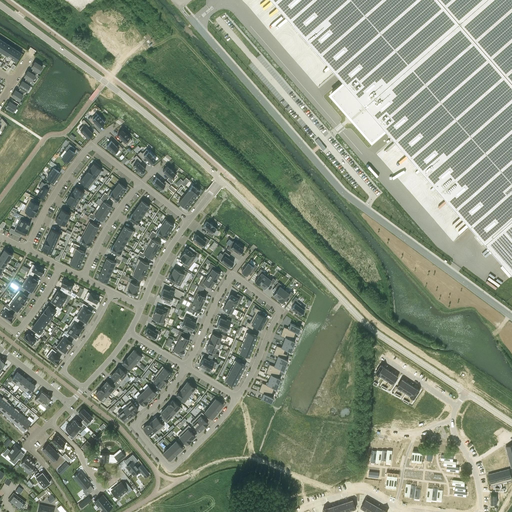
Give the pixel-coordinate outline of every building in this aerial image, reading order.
[(511,0),(274,0),(344,80),(346,82),(331,94),(352,118),(371,139),(385,127),(387,128),(486,242),(511,271),(511,0)] [(6,56),(12,47),(8,44),(7,44),(2,53),(2,52),(7,55),(6,56)] [(11,59),(17,50),(12,47),(6,56),(11,59)] [(21,53),(17,50),(11,59),(15,62),(21,53)] [(34,68),(32,71),(37,74),(42,66),(35,62),(31,67),(34,68)] [(25,80),(30,83),(35,76),(28,71),(24,76),(27,78),(25,80)] [(19,86),(21,88),(19,90),(25,94),(30,86),(22,81),(19,86)] [(15,90),(12,95),(19,100),(23,95),(15,90)] [(12,103),(9,101),(6,107),(13,111),(19,103),(13,100),(12,103)] [(90,117),(88,119),(93,125),(95,122),(99,127),(105,122),(102,119),(101,118),(100,118),(99,117),(99,116),(98,115),(96,113),(91,118),(90,117)] [(84,124),(79,129),(81,131),(82,132),(82,133),(83,134),(84,134),(85,135),(88,138),(93,133),(88,128),(90,126),(86,121),(84,119),(81,121),(83,123),(84,124)] [(128,135),(127,135),(127,134),(126,134),(125,133),(126,133),(125,133),(122,130),(117,135),(123,140),(121,143),(125,147),(127,145),(127,144),(132,139),(129,137),(129,136),(128,136),(128,135)] [(323,151),(326,148),(318,138),(315,141),(323,151)] [(109,149),(110,150),(111,150),(112,151),(111,152),(112,152),(113,153),(114,154),(119,149),(121,151),(123,149),(119,144),(117,146),(111,141),(106,146),(109,149)] [(70,159),(72,157),(75,153),(72,151),(75,148),(69,144),(67,147),(69,149),(62,158),(67,162),(68,162),(68,163),(71,160),(70,159)] [(154,156),(151,153),(151,154),(147,149),(142,153),(140,151),(138,154),(143,159),(145,157),(151,164),(156,160),(153,157),(154,156)] [(135,169),(137,171),(138,171),(141,173),(145,169),(139,163),(141,161),(136,155),(134,158),(135,159),(131,164),(135,168),(135,169)] [(90,168),(98,174),(101,169),(93,163),(90,168)] [(167,166),(163,171),(169,177),(167,179),(171,183),(174,181),(172,179),(176,175),(173,171),(170,168),(170,169),(167,166)] [(54,167),(46,177),(53,182),(60,172),(54,167)] [(100,176),(98,174),(90,168),(90,167),(86,172),(87,172),(96,179),(97,180),(100,176)] [(93,183),(96,179),(87,172),(85,174),(84,176),(83,176),(93,183)] [(89,188),(93,183),(83,176),(83,177),(82,178),(82,179),(80,181),(89,188)] [(163,191),(167,187),(168,187),(170,185),(165,181),(163,183),(156,177),(152,182),(155,185),(158,188),(158,187),(163,191)] [(42,187),(38,194),(43,197),(49,189),(44,185),(46,183),(42,180),(39,185),(42,187)] [(115,186),(123,193),(126,188),(118,182),(115,186)] [(192,185),(188,189),(196,196),(200,191),(198,190),(198,189),(195,187),(192,185)] [(112,190),(120,197),(123,193),(115,186),(112,190)] [(73,191),(72,192),(82,198),(85,193),(87,194),(88,191),(83,188),(82,190),(76,187),(74,189),(74,190),(73,191)] [(116,202),(120,197),(112,190),(110,189),(106,193),(105,192),(102,195),(107,199),(109,196),(116,202)] [(196,196),(188,189),(188,190),(185,194),(193,200),(196,196)] [(72,192),(73,191),(72,191),(69,196),(70,196),(79,203),(82,198),(72,192)] [(185,194),(182,198),(190,204),(193,200),(185,194)] [(98,205),(100,206),(109,211),(112,206),(105,202),(107,199),(102,195),(100,199),(101,200),(98,205)] [(29,199),(26,205),(37,211),(38,208),(39,205),(37,204),(33,201),(35,198),(29,196),(28,197),(28,199),(29,199)] [(76,208),(79,203),(70,196),(69,196),(69,197),(69,196),(69,197),(68,198),(66,201),(76,208)] [(190,204),(182,198),(178,202),(186,209),(190,204)] [(138,205),(146,210),(150,206),(141,200),(138,205)] [(37,211),(26,205),(23,210),(21,209),(19,213),(26,216),(27,213),(32,215),(33,216),(35,213),(37,211)] [(138,205),(135,209),(143,215),(146,210),(138,205)] [(97,210),(106,216),(109,211),(100,206),(98,210),(97,210)] [(59,214),(58,215),(68,220),(71,215),(73,216),(75,213),(69,210),(68,213),(62,209),(60,212),(59,213),(60,213),(59,214),(58,214),(59,214)] [(102,221),(106,216),(97,210),(98,210),(96,209),(92,214),(91,213),(88,216),(94,220),(96,217),(102,221)] [(143,215),(135,209),(132,213),(140,219),(143,215)] [(14,212),(13,215),(19,218),(17,224),(28,229),(30,223),(24,220),(25,217),(14,212)] [(140,219),(132,213),(129,218),(135,223),(133,226),(138,230),(140,227),(138,225),(141,220),(140,219)] [(68,220),(58,215),(58,216),(57,217),(55,221),(62,224),(60,227),(66,230),(67,227),(65,226),(68,220)] [(162,224),(171,230),(174,225),(165,218),(161,223),(162,224)] [(88,221),(85,226),(96,232),(99,227),(88,221)] [(207,221),(203,226),(209,231),(207,233),(212,237),(214,234),(213,234),(217,229),(213,226),(210,223),(207,221)] [(11,228),(9,232),(17,235),(18,232),(25,235),(28,229),(17,224),(14,229),(11,228)] [(162,224),(160,228),(159,228),(168,234),(171,230),(162,224)] [(96,232),(85,226),(83,231),(94,237),(96,232)] [(130,236),(132,237),(135,232),(124,226),(121,231),(130,236)] [(150,234),(155,237),(157,234),(164,239),(168,234),(159,228),(160,228),(159,227),(155,232),(152,230),(150,234)] [(49,234),(59,239),(62,234),(51,229),(50,232),(49,234)] [(91,241),(94,237),(83,231),(80,236),(91,241)] [(127,240),(130,236),(121,231),(118,236),(127,240)] [(59,239),(49,234),(49,235),(48,235),(48,237),(48,236),(47,237),(48,237),(47,239),(46,239),(57,244),(59,239)] [(155,237),(150,234),(148,237),(150,238),(147,243),(148,243),(158,249),(161,244),(154,240),(155,237)] [(197,234),(193,239),(204,248),(210,240),(205,236),(203,239),(197,234)] [(88,247),(91,241),(80,236),(77,241),(88,247)] [(116,240),(124,245),(127,240),(118,236),(116,240)] [(53,248),(53,249),(55,249),(57,244),(46,239),(47,239),(46,239),(44,244),(53,248)] [(122,250),(124,245),(116,240),(113,245),(122,250)] [(233,241),(227,248),(232,252),(234,250),(240,254),(244,249),(240,246),(241,246),(238,244),(238,245),(233,241)] [(74,254),(83,258),(86,252),(78,249),(80,246),(74,243),(72,247),(74,248),(72,253),(74,254)] [(148,243),(145,248),(155,253),(158,249),(148,243)] [(51,254),(53,249),(53,248),(44,244),(43,247),(42,248),(42,249),(51,254)] [(115,258),(121,260),(123,257),(121,256),(124,251),(122,250),(113,245),(110,250),(117,254),(115,258)] [(155,253),(145,248),(143,253),(140,251),(138,255),(143,258),(145,255),(152,259),(155,253)] [(187,248),(183,253),(193,261),(193,260),(197,256),(197,257),(200,254),(195,250),(193,253),(187,248)] [(4,250),(1,255),(9,260),(12,256),(4,250)] [(220,260),(230,267),(234,262),(228,258),(230,255),(225,251),(222,254),(223,255),(220,260)] [(183,253),(179,258),(185,263),(183,265),(188,269),(194,261),(193,260),(193,261),(183,253)] [(81,262),(83,258),(74,254),(72,259),(81,262)] [(1,255),(0,256),(0,259),(7,264),(9,260),(1,255)] [(113,267),(113,268),(114,268),(116,263),(119,264),(121,260),(115,258),(114,261),(107,258),(104,264),(113,267)] [(79,268),(81,262),(72,259),(70,264),(79,268)] [(137,265),(147,269),(149,264),(138,259),(136,264),(137,265)] [(244,268),(241,272),(247,276),(248,274),(251,270),(254,271),(257,266),(255,264),(254,265),(249,262),(246,266),(245,266),(244,268)] [(32,264),(28,272),(33,275),(35,272),(41,275),(42,273),(44,270),(43,269),(44,268),(41,267),(40,268),(32,264)] [(104,264),(102,269),(111,272),(113,268),(113,267),(104,264)] [(210,267),(207,272),(209,273),(217,278),(217,277),(220,273),(214,270),(216,267),(211,264),(209,267),(210,267)] [(144,274),(147,269),(137,265),(134,269),(144,274)] [(171,273),(171,274),(183,280),(188,272),(182,269),(181,272),(174,268),(171,273)] [(102,269),(100,273),(109,277),(111,272),(102,269)] [(144,274),(134,269),(132,275),(142,279),(144,274)] [(259,276),(255,282),(260,285),(267,275),(262,272),(263,271),(260,269),(256,274),(259,276)] [(461,277),(469,281),(472,275),(464,270),(461,277)] [(25,279),(25,280),(35,286),(38,281),(32,278),(33,275),(28,272),(27,275),(29,276),(26,280),(25,279)] [(109,277),(100,273),(98,279),(107,282),(109,277)] [(171,273),(168,279),(175,282),(173,285),(179,288),(180,286),(183,280),(171,274),(171,273)] [(206,277),(206,278),(214,283),(217,278),(209,273),(207,276),(206,277)] [(267,275),(260,285),(265,289),(269,283),(272,285),(275,280),(273,278),(272,279),(267,275)] [(204,276),(199,284),(204,288),(206,285),(211,288),(214,283),(206,278),(206,277),(204,276)] [(470,282),(473,284),(474,281),(481,286),(483,284),(473,277),(470,282)] [(61,285),(67,288),(65,292),(70,295),(72,291),(71,290),(74,285),(67,281),(68,280),(65,279),(64,280),(64,279),(62,283),(61,285)] [(35,286),(25,280),(22,285),(31,292),(35,286)] [(128,280),(126,286),(137,291),(138,290),(140,285),(128,280)] [(277,289),(273,295),(277,298),(278,299),(284,290),(280,286),(281,284),(278,282),(274,287),(277,289)] [(137,291),(126,286),(124,291),(135,296),(137,291)] [(163,289),(162,293),(172,297),(175,292),(170,290),(170,291),(163,289)] [(197,289),(193,297),(195,298),(203,302),(206,297),(201,294),(203,291),(197,289)] [(14,295),(17,297),(24,302),(27,297),(18,290),(14,295)] [(277,298),(277,299),(283,303),(287,297),(290,299),(293,294),(291,291),(289,293),(284,290),(278,299),(277,298)] [(58,291),(54,296),(63,302),(66,297),(58,291)] [(99,296),(96,295),(88,291),(84,300),(89,302),(90,300),(97,303),(98,301),(99,297),(99,296)] [(162,293),(160,297),(166,299),(165,301),(170,303),(172,297),(162,293)] [(231,294),(228,299),(236,303),(236,304),(238,305),(243,297),(237,294),(236,296),(231,294)] [(54,296),(51,301),(57,305),(56,307),(60,310),(62,308),(60,307),(63,302),(54,296)] [(17,297),(13,301),(21,306),(24,302),(17,297)] [(294,304),(291,308),(294,310),(297,313),(297,312),(300,315),(304,309),(300,306),(301,304),(297,301),(298,299),(295,297),(292,302),(294,304)] [(193,302),(193,303),(201,307),(203,302),(195,298),(193,302)] [(499,303),(504,308),(509,303),(504,298),(499,303)] [(13,301),(12,299),(8,304),(17,311),(21,306),(13,301)] [(228,299),(226,304),(234,308),(236,304),(236,303),(228,299)] [(191,301),(187,310),(192,313),(194,310),(199,312),(201,307),(193,303),(193,302),(191,301)] [(79,311),(89,317),(92,312),(86,308),(88,306),(83,303),(81,306),(82,306),(79,311)] [(226,304),(223,309),(230,313),(228,316),(234,319),(235,315),(231,313),(234,308),(226,304)] [(48,305),(45,310),(52,316),(53,317),(57,312),(58,313),(60,310),(56,307),(54,310),(48,305)] [(0,314),(9,321),(12,318),(13,316),(8,312),(9,309),(5,306),(3,308),(4,309),(0,314)] [(156,306),(154,313),(154,312),(165,316),(165,317),(167,318),(170,308),(164,306),(163,309),(156,306)] [(255,312),(252,317),(263,323),(266,318),(260,315),(262,311),(255,307),(253,311),(255,312)] [(45,310),(42,314),(49,320),(52,316),(45,310)] [(73,318),(78,321),(80,318),(86,322),(89,317),(79,311),(76,316),(75,315),(73,318)] [(154,313),(152,318),(159,321),(158,324),(164,326),(165,322),(163,321),(165,317),(165,316),(154,312),(154,313)] [(42,314),(38,319),(46,324),(49,320),(42,314)] [(185,316),(183,321),(184,322),(194,326),(196,322),(190,320),(191,318),(185,316)] [(247,321),(245,325),(252,329),(254,326),(260,329),(263,323),(252,317),(250,323),(247,321)] [(76,324),(78,321),(73,318),(72,320),(74,322),(70,326),(70,327),(79,333),(79,332),(82,328),(76,324)] [(220,318),(218,322),(229,326),(231,321),(227,319),(226,320),(220,318)] [(38,319),(35,323),(42,329),(43,328),(46,324),(38,319)] [(184,322),(181,327),(186,329),(186,328),(192,331),(194,326),(184,322)] [(218,322),(216,326),(223,329),(222,330),(226,332),(229,326),(218,322)] [(35,323),(32,328),(36,331),(35,334),(39,337),(45,330),(43,328),(42,329),(35,323)] [(284,326),(282,331),(295,336),(294,336),(296,332),(298,333),(298,332),(297,332),(299,327),(300,328),(300,327),(290,323),(288,328),(284,326)] [(65,330),(63,333),(68,336),(70,333),(76,337),(77,335),(79,332),(79,333),(70,327),(70,326),(69,326),(66,331),(65,330)] [(148,327),(144,333),(147,335),(151,337),(156,340),(161,332),(156,329),(154,331),(148,327)] [(179,334),(176,339),(178,340),(187,344),(189,339),(183,336),(185,333),(179,330),(177,334),(179,334)] [(282,331),(280,336),(285,337),(283,342),(293,346),(292,345),(294,341),(295,341),(293,340),(294,336),(295,337),(295,336),(282,331)] [(248,333),(246,338),(255,341),(257,336),(248,332),(248,333)] [(35,335),(33,338),(28,333),(26,335),(24,338),(24,339),(26,341),(27,341),(33,345),(37,340),(38,341),(40,339),(35,335)] [(68,336),(63,333),(61,335),(64,337),(60,341),(68,348),(72,343),(66,338),(68,336)] [(210,338),(210,339),(219,342),(221,337),(223,338),(225,339),(227,336),(221,333),(220,336),(213,333),(210,338)] [(210,338),(208,344),(218,348),(219,349),(221,343),(219,342),(210,339),(210,338)] [(246,338),(244,343),(253,346),(255,341),(246,338)] [(178,340),(176,345),(184,349),(187,344),(178,340)] [(68,348),(60,341),(56,346),(65,352),(68,348)] [(276,345),(275,350),(284,353),(285,349),(291,351),(290,351),(292,346),(293,347),(293,346),(283,342),(281,347),(276,345)] [(244,343),(242,348),(251,351),(253,346),(244,343)] [(208,344),(206,349),(213,352),(212,355),(214,356),(217,358),(219,354),(216,353),(218,348),(208,344)] [(176,345),(173,350),(176,351),(175,352),(178,353),(182,354),(184,349),(176,345)] [(59,360),(58,360),(60,359),(54,354),(56,352),(55,351),(52,348),(46,356),(53,361),(52,362),(55,364),(56,363),(59,360)] [(240,353),(249,357),(251,351),(242,348),(240,353)] [(134,349),(130,354),(138,360),(141,356),(134,349)] [(275,350),(273,354),(277,356),(276,361),(286,365),(286,364),(285,364),(287,360),(288,360),(285,359),(287,355),(288,355),(284,353),(275,350)] [(130,354),(126,358),(134,364),(138,360),(130,354)] [(204,357),(202,361),(213,367),(214,368),(217,362),(215,361),(210,359),(210,360),(204,357)] [(126,358),(123,363),(130,369),(134,364),(126,358)] [(202,361),(200,365),(205,368),(205,370),(210,372),(213,367),(202,361)] [(236,361),(233,366),(242,370),(245,365),(236,361)] [(269,364),(267,368),(281,374),(281,373),(280,373),(281,369),(284,370),(283,369),(285,365),(286,365),(276,361),(274,366),(269,364)] [(381,365),(376,373),(380,375),(385,368),(381,365)] [(162,366),(158,370),(168,378),(172,374),(162,366)] [(233,366),(231,370),(240,375),(242,370),(233,366)] [(119,367),(115,372),(124,380),(128,375),(119,367)] [(267,368),(266,373),(270,375),(268,379),(278,383),(279,383),(278,383),(279,378),(280,379),(280,378),(278,377),(280,373),(281,374),(267,368)] [(385,368),(380,375),(384,378),(390,370),(385,368)] [(158,370),(155,375),(156,376),(156,375),(165,382),(168,378),(158,370)] [(231,370),(228,375),(237,380),(240,375),(231,370)] [(390,370),(384,378),(389,381),(394,373),(390,370)] [(10,376),(7,380),(10,382),(10,381),(15,385),(16,384),(22,375),(17,372),(13,378),(10,376)] [(115,372),(111,376),(116,380),(114,383),(118,387),(120,384),(124,380),(115,372)] [(394,373),(389,381),(393,384),(398,376),(394,373)] [(22,375),(16,384),(20,387),(26,379),(22,375)] [(156,376),(152,380),(161,387),(165,382),(156,375),(156,376)] [(226,380),(235,385),(237,380),(228,375),(226,380)] [(20,387),(19,388),(23,391),(30,382),(26,379),(20,387)] [(262,382),(260,387),(274,392),(272,392),(274,388),(276,389),(277,388),(276,388),(277,384),(278,384),(278,383),(268,379),(267,384),(262,382)] [(403,379),(398,387),(402,390),(407,382),(403,379)] [(107,381),(103,385),(110,392),(112,394),(116,389),(118,387),(114,383),(112,385),(107,381)] [(187,381),(183,386),(191,392),(193,394),(197,389),(187,381)] [(30,382),(23,391),(28,395),(27,396),(30,397),(33,394),(31,392),(35,386),(30,382)] [(407,382),(402,390),(406,393),(411,385),(407,382)] [(103,385),(99,390),(107,396),(110,392),(103,385)] [(411,385),(406,393),(410,395),(415,388),(411,385)] [(149,386),(144,390),(151,397),(156,393),(149,386)] [(183,386),(180,390),(188,396),(191,392),(183,386)] [(260,387),(258,392),(263,393),(261,398),(271,402),(270,402),(272,397),(273,397),(271,396),(272,392),(274,392),(260,387)] [(415,388),(410,395),(415,398),(420,390),(415,388)] [(99,390),(95,394),(105,402),(109,397),(107,396),(99,390)] [(144,390),(141,394),(148,401),(151,397),(144,390)] [(180,390),(177,395),(184,401),(188,396),(180,390)] [(41,391),(35,399),(39,403),(46,394),(41,391)] [(46,394),(39,403),(44,407),(47,409),(50,407),(47,404),(51,398),(46,394)] [(141,394),(136,398),(143,405),(148,401),(141,394)] [(424,397),(422,400),(427,403),(439,411),(442,406),(431,398),(429,401),(424,397)] [(215,399),(212,403),(219,409),(223,405),(220,403),(215,399)] [(7,400),(0,408),(0,409),(4,412),(10,405),(11,404),(7,401),(7,400)] [(130,400),(125,404),(127,406),(133,414),(138,410),(130,400)] [(173,400),(169,404),(178,412),(182,408),(173,400)] [(209,407),(208,407),(216,414),(219,409),(212,403),(209,407)] [(427,403),(424,408),(426,409),(424,411),(428,416),(430,412),(436,416),(439,411),(427,403)] [(169,404),(165,408),(173,415),(173,416),(174,416),(178,412),(169,404)] [(10,405),(4,412),(8,416),(14,408),(10,405)] [(123,409),(129,417),(133,414),(127,406),(123,409)] [(14,408),(8,416),(12,419),(19,412),(20,411),(15,407),(14,408)] [(208,407),(204,412),(212,418),(216,414),(208,407)] [(83,408),(79,413),(84,419),(82,421),(86,426),(89,423),(87,421),(92,417),(83,408)] [(122,408),(118,412),(125,421),(129,417),(123,409),(122,408)] [(165,408),(161,412),(162,413),(166,417),(163,419),(166,423),(169,420),(173,416),(173,415),(165,408)] [(419,411),(414,412),(417,421),(418,424),(418,426),(424,424),(422,417),(424,416),(423,415),(420,410),(419,411)] [(19,412),(12,419),(16,423),(23,415),(19,412)] [(201,412),(195,418),(204,427),(208,423),(206,421),(203,418),(205,416),(201,412)] [(414,412),(407,414),(407,421),(410,420),(412,427),(418,426),(418,424),(417,421),(414,412)] [(23,415),(16,423),(20,426),(21,426),(27,419),(23,415)] [(156,417),(152,421),(160,430),(164,426),(156,417)] [(195,418),(191,422),(199,431),(204,427),(195,418)] [(20,426),(20,427),(24,431),(31,422),(27,419),(21,426),(20,426)] [(75,419),(70,424),(78,432),(80,433),(87,426),(86,426),(82,421),(80,424),(75,419)] [(152,421),(148,424),(154,432),(155,434),(157,432),(160,430),(152,421)] [(70,424),(65,429),(68,431),(67,432),(69,434),(68,436),(71,439),(78,432),(70,424)] [(148,424),(143,428),(149,436),(154,432),(148,424)] [(188,425),(182,431),(191,440),(195,435),(191,431),(193,429),(189,425),(188,425)] [(182,431),(178,435),(187,444),(191,440),(182,431)] [(495,436),(493,433),(485,438),(487,441),(484,442),(478,446),(482,452),(495,444),(491,438),(495,436)] [(57,435),(52,441),(60,449),(65,443),(57,435)] [(176,441),(172,445),(178,452),(183,448),(176,441)] [(48,444),(43,450),(51,459),(57,453),(48,444)] [(10,450),(7,454),(11,457),(9,460),(14,464),(19,458),(16,456),(20,451),(21,450),(15,445),(10,450)] [(172,445),(168,449),(174,456),(178,452),(172,445)] [(95,452),(95,461),(104,461),(104,460),(114,461),(116,459),(118,461),(125,456),(119,449),(112,455),(105,455),(105,452),(95,452)] [(168,449),(163,453),(170,460),(174,456),(168,449)] [(127,465),(126,466),(129,469),(128,470),(130,472),(131,471),(134,475),(136,473),(137,472),(139,470),(144,475),(147,472),(141,465),(138,468),(134,463),(138,460),(133,454),(129,457),(132,461),(127,465)] [(26,456),(21,463),(25,467),(29,470),(28,472),(27,472),(30,475),(35,469),(33,467),(34,466),(35,464),(30,459),(31,459),(27,456),(26,456)] [(57,471),(60,474),(61,474),(66,469),(62,466),(57,471)] [(81,471),(76,475),(76,476),(79,479),(78,481),(84,488),(90,484),(90,483),(88,481),(89,480),(88,479),(87,479),(85,477),(85,476),(85,475),(84,476),(81,471)] [(38,472),(34,475),(43,487),(44,487),(50,482),(47,479),(45,475),(42,472),(40,474),(38,472)] [(119,485),(112,490),(117,497),(126,490),(130,487),(126,481),(122,484),(120,486),(119,485)] [(25,502),(13,493),(8,500),(20,509),(25,502)] [(76,503),(84,497),(82,493),(73,499),(76,503)] [(47,498),(51,503),(56,499),(52,494),(47,498)] [(39,495),(35,498),(39,503),(43,499),(39,495)] [(98,498),(95,501),(101,509),(102,508),(105,511),(112,506),(104,497),(100,501),(98,498)] [(366,499),(361,507),(366,510),(371,502),(366,499)] [(371,502),(366,510),(369,511),(374,504),(371,502)]
